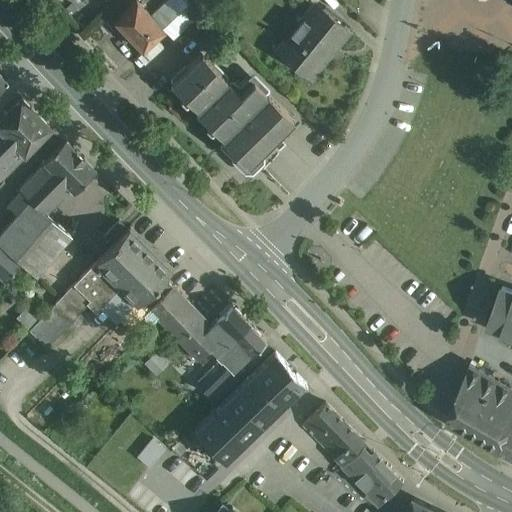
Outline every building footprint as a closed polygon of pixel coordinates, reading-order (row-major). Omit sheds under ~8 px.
[(137,0),(115,20),(125,30),(123,32),(132,41),(134,40),(143,49),(164,29),(151,15),(137,0)] [(185,0),(166,0),(151,15),(164,29),(173,38),(187,25),(186,25),(199,14),(185,0)] [(316,1),(276,49),(310,77),(327,57),(327,58),(338,45),(337,44),(350,29),(316,1)] [(241,92),(202,53),(200,53),(172,81),(172,83),(198,108),(198,109),(198,111),(224,137),(223,137),(223,139),(248,165),(249,165),(293,121),(293,119),(254,80),(252,80),(241,92)] [(0,90),(8,83),(0,74),(0,90)] [(51,127),(21,97),(0,117),(0,129),(25,154),(51,127)] [(25,154),(0,129),(0,178),(0,179),(25,154)] [(97,170),(66,139),(44,162),(48,166),(71,189),(75,193),(97,170)] [(71,189),(48,166),(23,191),(46,214),(71,189)] [(45,233),(19,211),(0,233),(0,241),(21,261),(45,233)] [(171,268),(130,227),(96,261),(121,286),(138,302),(171,268)] [(21,261),(0,241),(0,275),(5,280),(21,261)] [(121,286),(96,261),(75,282),(92,299),(88,303),(96,312),(121,286)] [(75,282),(29,329),(47,346),(73,319),(73,318),(88,303),(92,299),(75,282)] [(210,325),(172,286),(139,318),(148,328),(158,318),(198,360),(210,347),(199,337),(211,326),(210,325)] [(511,332),(511,290),(502,287),(488,324),(511,332)] [(232,303),(210,325),(211,326),(199,337),(210,347),(216,353),(250,322),(232,303)] [(19,315),(31,326),(40,316),(27,305),(19,315)] [(250,322),(216,353),(222,358),(209,371),(220,381),(251,352),(252,353),(266,339),(250,322)] [(306,383),(276,351),(195,429),(225,461),(306,383)] [(494,445),(511,453),(511,387),(470,364),(447,418),(494,445)] [(220,381),(209,371),(198,382),(209,393),(220,381)] [(365,442),(326,402),(303,425),(342,464),(365,442)] [(404,481),(365,442),(342,464),(366,488),(366,487),(381,502),(404,481)] [(444,511),(414,497),(406,511),(444,511)]
